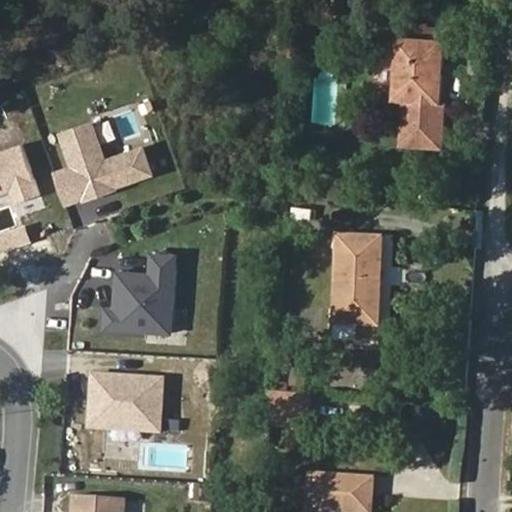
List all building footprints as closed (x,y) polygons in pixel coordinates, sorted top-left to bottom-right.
[(442,101),(446,39),(397,36),(393,100),(404,101),(401,145),(444,148),(447,102),(442,101)] [(306,67),(308,53),(299,52),(297,66),(306,67)] [(105,155),(93,121),(63,132),(75,166),(56,172),(66,201),(85,195),(86,197),(116,187),(115,185),(152,172),(142,142),(105,155)] [(41,193),(23,143),(0,150),(0,194),(12,190),(16,202),(41,193)] [(381,325),(384,237),(338,235),(335,340),(357,340),(357,325),(381,325)] [(171,331),(176,253),(152,252),(151,272),(118,270),(115,308),(107,308),(106,327),(171,331)] [(165,379),(94,374),(90,426),(161,431),(165,379)] [(310,427),(312,397),(271,394),(269,424),(310,427)] [(373,511),(375,478),(311,474),(308,511),(373,511)] [(125,511),(127,498),(75,495),(74,511),(125,511)]
